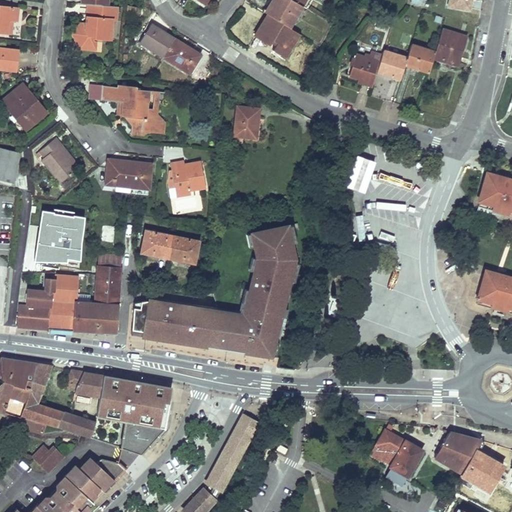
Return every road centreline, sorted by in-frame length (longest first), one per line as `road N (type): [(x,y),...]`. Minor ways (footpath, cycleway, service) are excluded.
road 1 (residential): [(201,35),(306,102),(457,153)]
road 2 (residential): [(479,363),(439,314),(428,269),(431,225),(457,153)]
road 3 (residential): [(164,150),(99,143),(59,99),(50,73),(56,0)]
road 4 (primary): [(302,395),(482,404)]
road 5 (primary): [(472,381),(303,381)]
road 6 (residential): [(203,382),(171,448),(108,511)]
road 7 (residential): [(166,511),(212,457),(249,391)]
road 8 (residential): [(466,135),(503,0)]
road 9 (primary): [(0,341),(137,362)]
road 10 (residential): [(302,395),(296,445),(263,511)]
